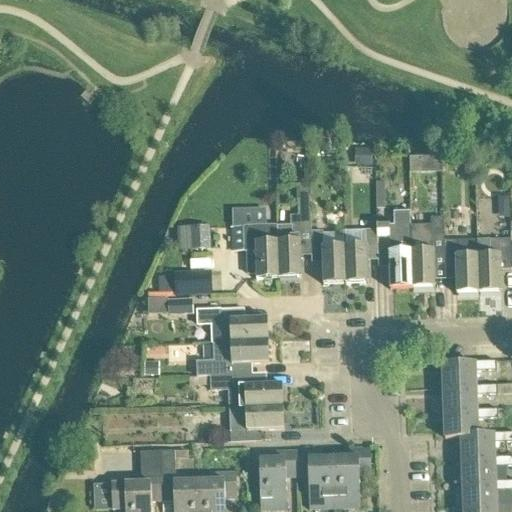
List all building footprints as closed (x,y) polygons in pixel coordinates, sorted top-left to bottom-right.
[(371,169),(372,152),(355,151),(354,169),(371,169)] [(419,159),(420,175),(441,175),(441,159),(419,159)] [(246,230),(241,230),(241,255),(247,254),(248,277),(256,277),(257,284),(279,283),(278,229),(266,229),(266,213),(246,214),(246,230)] [(291,220),(291,229),(278,229),(279,283),(302,282),(301,253),(311,253),(312,253),(312,235),(311,213),(299,213),(299,219),(291,220)] [(411,255),(410,229),(410,215),(394,215),(394,229),(390,229),(390,223),(376,224),(376,233),(378,258),(378,264),(389,264),(390,293),(412,292),(411,255)] [(430,228),(410,229),(411,255),(412,292),(435,291),(435,282),(445,282),(445,269),(445,262),(444,245),(444,220),(430,221),(430,228)] [(210,229),(178,230),(178,253),(211,252),(210,229)] [(366,250),(351,250),(345,251),(346,288),(368,287),(367,258),(378,258),(376,233),(365,233),(366,250)] [(312,253),(311,253),(312,259),(323,259),(324,289),(346,288),(345,251),(324,251),(324,235),(312,235),(312,253)] [(510,242),(489,243),(477,243),(478,260),(479,297),(502,296),(501,267),(511,267),(510,242)] [(478,260),(477,243),(444,245),(445,262),(445,269),(445,282),(456,282),(456,298),(479,297),(478,260)] [(175,301),(194,300),(193,275),(174,276),(175,301)] [(168,303),(169,319),(190,318),(189,303),(168,303)] [(214,346),(268,345),(268,322),(239,323),(238,313),(196,314),(197,330),(213,329),(214,346)] [(198,381),(210,381),(240,379),(240,369),(269,367),(268,345),(214,346),(214,366),(197,367),(198,381)] [(144,378),(159,378),(159,364),(145,364),(144,378)] [(477,392),(477,389),(476,375),(497,374),(496,364),(474,365),(474,368),(442,369),(443,393),(477,392)] [(240,379),(210,381),(211,395),(229,394),(229,412),(246,411),(283,411),(282,388),(253,389),(253,379),(240,379)] [(511,388),(497,389),(497,398),(511,397),(511,388)] [(477,392),(443,393),(444,417),(478,416),(478,413),(477,399),(497,398),(497,389),(477,389),(477,392)] [(283,411),(229,412),(231,445),(262,444),(261,434),(284,433),(283,411)] [(478,416),(444,417),(445,443),(461,442),(479,441),(479,439),(478,423),(498,422),(498,413),(478,413),(478,416)] [(493,439),(479,439),(479,441),(461,442),(462,464),(495,463),(495,461),(495,446),(511,445),(511,435),(493,437),(493,439)] [(334,511),(360,511),(359,479),(371,479),(370,452),(344,453),(345,461),(333,461),(334,511)] [(176,454),(162,455),(163,505),(174,505),(174,511),(199,511),(199,485),(189,485),(188,478),(177,478),(176,454)] [(322,454),(296,455),(297,481),(308,481),(309,511),(334,511),(333,461),(323,461),(322,454)] [(163,505),(162,455),(141,455),(142,480),(137,480),(137,486),(112,487),(113,511),(152,511),(152,505),(163,505)] [(260,487),(260,511),(286,511),(286,482),(297,481),(296,455),(271,456),(271,463),(259,463),(260,476),(252,476),(252,487),(260,487)] [(511,460),(495,461),(495,463),(462,464),(463,488),(496,487),(496,485),(496,470),(511,469),(511,460)] [(199,511),(225,511),(225,503),(237,503),(236,476),(210,477),(210,485),(199,485),(199,511)] [(496,487),(463,488),(463,511),(472,511),(497,511),(497,509),(497,494),(511,493),(511,484),(496,485),(496,487)]
